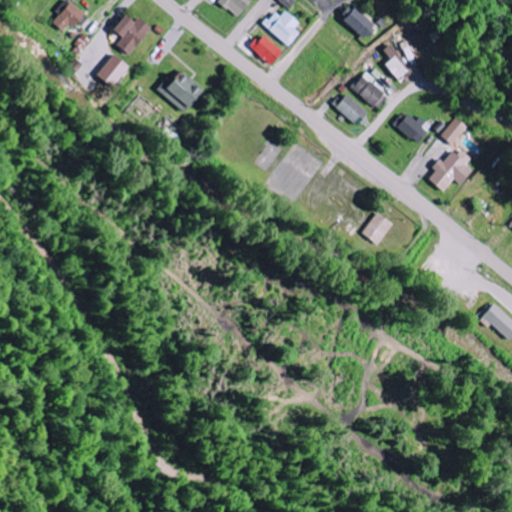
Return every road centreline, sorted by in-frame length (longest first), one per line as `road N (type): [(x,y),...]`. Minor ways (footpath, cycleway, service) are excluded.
road 1 (tertiary): [(165,0),(511,274)]
road 2 (residential): [(235,511),(0,282)]
road 3 (residential): [(511,125),(419,88),(354,150)]
road 4 (residential): [(453,228),(424,261),(447,293),(465,300),(481,293),(477,267),(485,253)]
